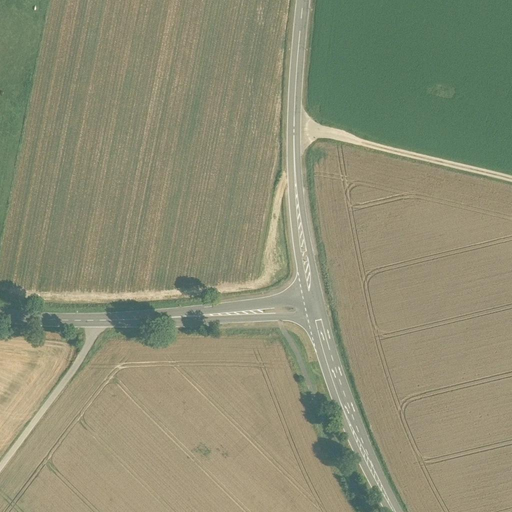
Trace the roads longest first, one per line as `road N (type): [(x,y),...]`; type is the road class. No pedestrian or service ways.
road 1 (tertiary): [(0,319),(96,325),(316,311)]
road 2 (tertiary): [(303,0),(292,136),(316,311)]
road 3 (track): [(511,187),(292,136)]
road 4 (tertiary): [(395,511),(364,451),(316,311)]
road 5 (track): [(96,325),(80,362),(0,467)]
